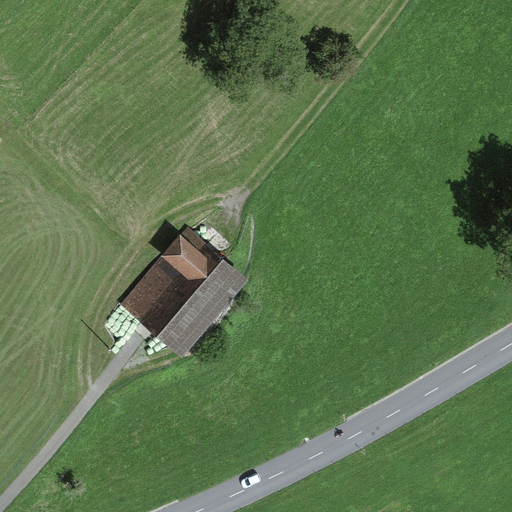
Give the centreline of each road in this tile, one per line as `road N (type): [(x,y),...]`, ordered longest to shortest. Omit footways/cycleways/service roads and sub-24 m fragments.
road 1 (secondary): [(197,511),(355,436),(511,341)]
road 2 (track): [(139,334),(0,499)]
